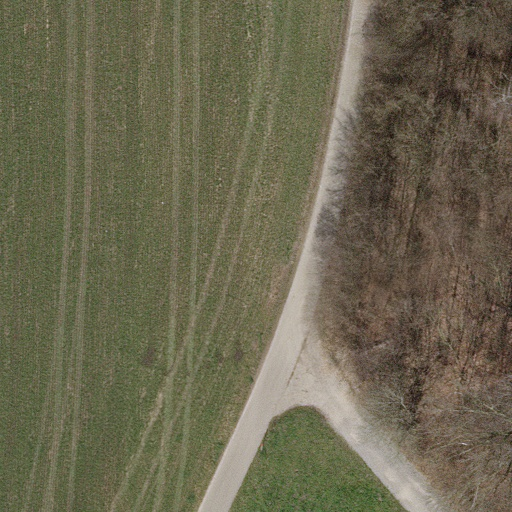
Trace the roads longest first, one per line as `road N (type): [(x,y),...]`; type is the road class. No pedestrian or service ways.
road 1 (track): [(220,511),(289,354),(349,132),(370,0)]
road 2 (track): [(428,511),(289,354)]
